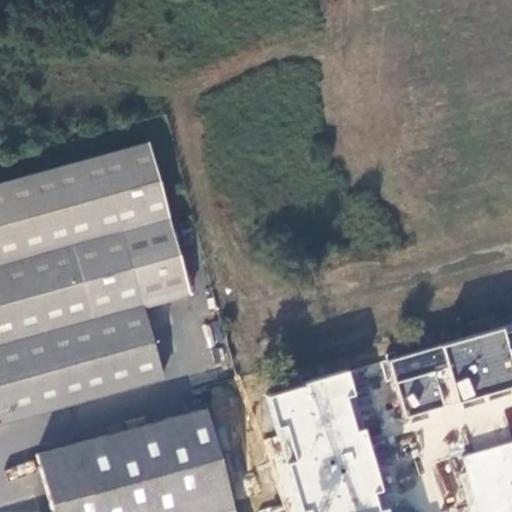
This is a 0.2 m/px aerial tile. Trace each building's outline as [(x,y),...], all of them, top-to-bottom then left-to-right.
[(0,422),(165,379),(147,308),(193,294),(151,140),(0,181),(0,422)] [(511,324),(474,335),(491,399),(511,393),(511,324)] [(491,399),(474,335),(385,360),(406,424),(456,409),(491,399)] [(297,511),(379,511),(389,509),(364,416),(352,371),(263,392),(297,511)] [(207,511),(233,505),(207,406),(36,453),(51,511),(207,511)] [(471,438),(475,450),(511,439),(508,427),(471,438)] [(511,511),(511,442),(457,459),(470,511),(511,511)]
